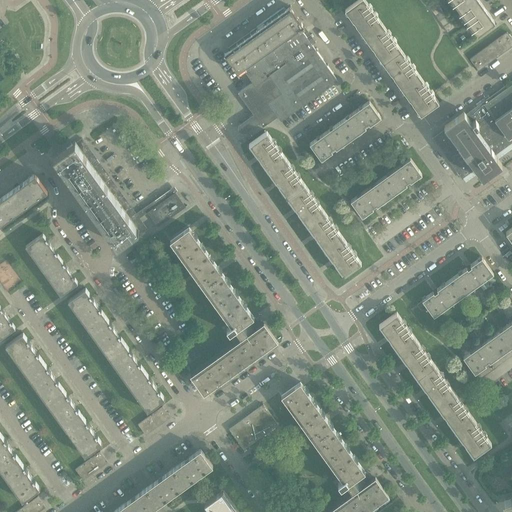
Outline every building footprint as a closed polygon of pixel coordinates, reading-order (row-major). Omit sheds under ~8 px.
[(356,24),(365,36),(382,24),(364,0),(358,0),(346,9),(354,21),(356,24)] [(479,0),(468,0),(458,8),(477,34),(495,21),(479,0)] [(432,10),(436,16),(443,11),(438,5),(432,10)] [(305,26),(290,6),(290,7),(286,10),(284,7),(250,32),(228,47),(230,50),(224,54),(239,74),(244,70),(253,82),(238,93),(254,114),(251,117),(257,125),(260,123),(263,127),(278,117),(281,121),(338,80),(333,73),(334,72),(328,65),(327,65),(322,59),(323,58),(318,50),(317,49),(312,45),(316,42),(305,27),(305,26)] [(436,16),(440,21),(447,16),(443,11),(436,16)] [(447,16),(440,21),(444,27),(451,22),(447,16)] [(451,22),(444,27),(448,32),(455,27),(451,22)] [(401,50),(382,24),(365,36),(372,47),(375,50),(384,63),(401,50)] [(499,38),(507,49),(511,45),(511,38),(507,32),(506,33),(499,38)] [(492,43),(500,54),(507,49),(499,38),(492,43)] [(492,43),(485,48),(493,59),(500,54),(492,43)] [(478,54),(486,65),(493,59),(485,48),(478,54)] [(420,77),(401,50),(384,63),(391,73),(394,76),(403,89),(420,77)] [(486,65),(478,54),(471,59),(471,58),(470,59),(478,71),(479,70),(478,70),(486,65)] [(420,77),(403,89),(413,103),(421,114),(438,102),(420,77)] [(441,136),(439,134),(433,138),(442,151),(444,150),(460,171),(462,169),(461,168),(471,161),(482,177),(502,164),(493,152),(497,149),(498,150),(499,150),(496,146),(500,143),(501,145),(501,146),(509,140),(510,141),(511,141),(508,137),(511,134),(511,81),(502,89),(503,91),(491,100),(489,98),(476,107),(478,109),(468,116),(464,111),(444,125),(448,131),(441,136)] [(221,92),(214,96),(218,101),(224,97),(221,92)] [(340,123),(351,138),(366,128),(366,127),(369,125),(370,125),(380,117),(369,101),(340,123)] [(351,138),(340,123),(310,144),(321,160),(332,152),(333,152),(332,151),(335,149),(336,149),(351,138)] [(258,155),(269,170),(286,158),(267,132),(250,144),(258,155)] [(142,227),(85,147),(88,145),(82,138),(52,160),(53,160),(54,159),(118,248),(117,249),(140,233),(142,236),(138,230),(142,227)] [(305,184),(286,158),(269,170),(287,196),(305,184)] [(380,180),(392,195),(407,185),(407,184),(406,184),(410,181),(410,182),(411,181),(421,174),(410,158),(380,180)] [(35,174),(8,193),(20,210),(47,191),(48,191),(35,174)] [(392,195),(380,180),(351,201),(362,216),(373,209),(373,208),(376,206),(377,206),(392,195)] [(287,196),(306,222),(323,210),(305,184),(287,196)] [(157,227),(158,227),(161,225),(169,219),(175,215),(183,209),(188,206),(187,205),(186,206),(175,192),(148,212),(158,226),(157,227)] [(0,224),(20,210),(8,193),(0,199),(0,224)] [(306,222),(325,248),(342,236),(323,210),(306,222)] [(230,334),(235,330),(237,329),(245,339),(197,374),(192,377),(204,394),(277,341),(277,342),(278,341),(266,324),(260,328),(253,318),(254,317),(213,260),(193,232),(192,232),(189,228),(189,227),(172,239),(176,244),(196,272),(234,324),(232,326),(232,325),(227,329),(230,334)] [(25,246),(43,271),(60,258),(43,234),(25,246)] [(342,236),(325,248),(335,263),(344,275),(361,262),(342,236)] [(452,279),(464,295),(493,273),(482,257),(471,265),(471,266),(467,268),(452,279)] [(60,258),(43,271),(61,295),(78,283),(60,258)] [(464,295),(452,279),(437,290),(434,293),(434,292),(423,300),(427,306),(434,316),(464,295)] [(69,300),(88,328),(106,315),(86,288),(69,300)] [(423,308),(426,311),(428,309),(422,301),(418,304),(422,310),(423,308)] [(0,305),(0,338),(16,328),(0,305)] [(388,336),(399,351),(416,339),(397,312),(380,325),(388,336)] [(88,328),(108,355),(125,343),(106,315),(88,328)] [(511,322),(493,336),(504,351),(511,345),(511,322)] [(6,345),(26,373),(43,360),(33,346),(23,333),(6,345)] [(504,351),(493,336),(480,345),(464,357),(475,372),(485,365),(504,351)] [(399,351),(417,377),(435,365),(416,339),(399,351)] [(108,355),(128,383),(145,370),(125,343),(108,355)] [(63,387),(43,360),(26,373),(46,400),(63,387)] [(435,365),(417,377),(436,403),(453,391),(435,365)] [(165,398),(145,370),(128,383),(148,410),(148,409),(154,405),(165,398)] [(341,488),(346,485),(348,483),(356,494),(330,511),(365,511),(388,496),(389,496),(377,478),(372,482),(364,472),(365,471),(324,415),(324,414),(304,386),(300,382),(284,394),(287,398),(307,427),(345,479),(343,480),(338,484),(341,488)] [(46,400),(65,427),(82,415),(63,387),(46,400)] [(436,403),(455,429),(472,417),(453,391),(436,403)] [(263,404),(229,429),(231,432),(244,450),(249,446),(251,445),(278,425),(266,408),(263,404)] [(148,409),(152,414),(138,424),(145,434),(155,426),(154,426),(168,416),(162,407),(163,407),(163,406),(157,410),(154,405),(148,409)] [(86,454),(92,450),(102,443),(82,415),(65,427),(85,455),(86,454)] [(472,417),(455,429),(465,444),(474,455),(491,443),(472,417)] [(0,433),(0,432),(0,468),(3,472),(20,460),(0,433)] [(174,468),(186,485),(213,465),(201,448),(174,468)] [(92,450),(86,454),(89,459),(75,469),(82,478),(92,471),(106,461),(99,452),(100,452),(100,451),(95,455),(95,454),(92,450)] [(257,464),(257,465),(268,457),(267,457),(263,451),(263,450),(252,458),(253,459),(253,458),(254,460),(257,463),(257,464)] [(20,460),(3,472),(23,500),(24,499),(29,495),(40,488),(20,460)] [(147,487),(159,504),(186,485),(174,468),(147,487)] [(120,506),(123,511),(147,511),(159,504),(147,487),(120,506)] [(236,511),(222,491),(205,503),(211,511),(236,511)] [(29,495),(24,499),(27,504),(14,511),(34,511),(43,506),(37,497),(38,496),(32,500),(29,495)]
